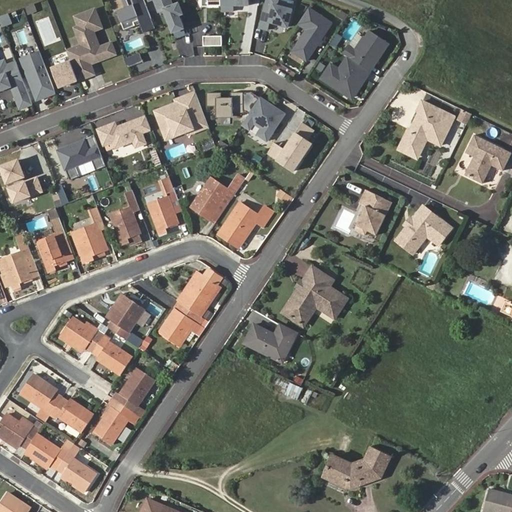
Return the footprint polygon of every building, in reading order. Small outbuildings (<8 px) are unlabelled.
[(144,33),(155,29),(143,0),(122,0),(126,8),(117,11),(124,30),(135,26),(134,23),(139,21),(141,24),(144,33)] [(155,0),(160,11),(167,9),(168,12),(166,13),(173,32),(184,28),(179,15),(182,13),(178,4),(172,6),(170,0),(155,0)] [(208,0),(208,8),(222,8),(221,0),(208,0)] [(221,0),(222,8),(222,12),(233,12),(233,6),(249,6),(248,0),(221,0)] [(279,0),(267,0),(259,28),(268,30),(270,22),(288,27),(293,10),(278,6),(279,0)] [(292,52),(307,61),(332,23),(309,8),(298,24),(307,30),(292,52)] [(23,9),(14,12),(16,18),(25,15),(23,9)] [(71,61),(78,81),(94,74),(90,64),(88,59),(95,57),(96,61),(115,54),(111,43),(99,48),(93,31),(102,28),(95,10),(76,17),(79,27),(75,28),(82,46),(72,49),(76,57),(70,60),(71,61)] [(9,22),(6,15),(0,16),(0,19),(2,24),(9,22)] [(374,65),(388,44),(369,31),(364,37),(363,37),(354,50),(348,46),(343,53),(347,56),(353,61),(368,70),(372,64),(374,65)] [(179,56),(193,54),(190,34),(176,36),(179,56)] [(204,44),(222,44),(222,35),(204,35),(204,44)] [(76,57),(72,49),(67,51),(70,60),(76,57)] [(67,51),(48,58),(52,68),(71,61),(70,60),(67,51)] [(40,52),(21,59),(37,100),(55,93),(40,52)] [(140,53),(124,59),(128,68),(143,62),(140,53)] [(347,56),(339,69),(345,73),(353,61),(347,56)] [(0,91),(11,87),(24,82),(16,62),(7,65),(5,60),(0,61),(0,91)] [(59,88),(78,81),(71,61),(52,68),(59,88)] [(339,69),(331,63),(321,78),(350,98),(353,92),(355,94),(365,78),(363,77),(368,70),(353,61),(345,73),(339,69)] [(97,73),(79,81),(85,94),(105,85),(96,64),(93,65),(97,73)] [(24,82),(11,87),(14,95),(27,90),(24,82)] [(27,90),(14,95),(20,109),(32,105),(27,90)] [(208,127),(195,93),(176,100),(177,103),(170,106),(171,108),(166,110),(165,108),(155,111),(164,135),(174,131),(176,136),(187,131),(194,129),(196,132),(208,127)] [(221,93),(206,93),(207,106),(216,106),(216,115),(233,115),(233,113),(243,112),(243,93),(231,93),(231,98),(221,98),(221,93)] [(285,114),(260,98),(242,125),(250,130),(254,123),(262,128),(257,135),(267,141),(273,132),(271,130),(278,120),(280,121),(285,114)] [(453,118),(421,102),(416,112),(418,112),(412,125),(409,131),(407,131),(399,146),(418,155),(426,140),(439,146),(453,118)] [(470,115),(463,111),(461,114),(462,115),(461,118),(465,120),(464,123),(466,124),(470,115)] [(136,147),(146,143),(142,133),(151,129),(146,117),(117,128),(115,123),(98,130),(104,145),(114,142),(116,148),(134,141),(136,147)] [(174,131),(164,135),(166,140),(176,136),(174,131)] [(313,142),(296,132),(277,160),(294,171),(313,142)] [(95,135),(56,151),(69,182),(108,166),(95,135)] [(511,154),(476,137),(467,154),(474,157),(466,175),(484,184),(492,166),(503,171),(511,154)] [(418,155),(399,146),(397,151),(416,160),(418,155)] [(154,165),(160,164),(157,149),(151,151),(154,165)] [(18,159),(0,166),(14,203),(44,192),(38,177),(27,181),(18,159)] [(231,201),(251,171),(247,167),(241,175),(238,173),(228,188),(211,176),(190,207),(197,212),(200,208),(212,217),(226,197),(231,201)] [(173,188),(169,177),(161,180),(166,194),(174,190),(173,188)] [(376,235),(392,203),(365,190),(359,203),(366,206),(354,229),(365,234),(367,231),(376,235)] [(140,210),(132,191),(125,193),(130,206),(109,214),(121,246),(130,242),(129,239),(142,234),(134,213),(140,210)] [(289,205),(293,199),(281,191),(277,197),(289,205)] [(180,224),(169,195),(147,204),(160,236),(168,233),(167,228),(180,224)] [(230,234),(242,242),(256,222),(262,227),(274,211),(265,204),(259,213),(242,202),(221,233),(228,238),(230,234)] [(412,219),(406,227),(396,240),(412,253),(427,236),(438,244),(451,228),(423,206),(412,219)] [(105,227),(97,207),(90,210),(95,223),(74,231),(86,263),(95,260),(93,256),(106,251),(99,230),(105,227)] [(210,220),(212,217),(200,208),(197,212),(210,220)] [(403,224),(406,227),(412,219),(409,217),(403,224)] [(67,237),(59,218),(52,221),(56,233),(36,241),(48,273),(57,270),(55,266),(69,261),(61,240),(67,237)] [(32,256),(23,234),(16,237),(21,251),(1,258),(10,283),(13,290),(22,287),(20,283),(34,278),(26,258),(32,256)] [(240,246),(242,242),(230,234),(228,238),(240,246)] [(75,259),(67,237),(61,240),(69,261),(75,259)] [(93,256),(95,260),(108,255),(106,251),(93,256)] [(39,276),(32,256),(26,258),(34,278),(39,276)] [(1,258),(0,258),(0,281),(2,286),(10,283),(1,258)] [(55,266),(57,270),(70,265),(69,261),(55,266)] [(312,303),(317,306),(335,318),(348,298),(330,287),(325,284),(330,277),(313,266),(304,279),(303,282),(305,284),(302,288),(299,286),(298,288),(288,304),(291,306),(286,314),(299,323),(312,303)] [(196,270),(175,300),(182,304),(186,297),(184,296),(200,273),(196,270)] [(186,297),(182,304),(200,316),(220,286),(200,273),(184,296),(186,297)] [(335,280),(330,277),(325,284),(330,287),(335,280)] [(20,283),(22,287),(35,282),(34,278),(20,283)] [(295,286),(298,288),(299,286),(302,288),(305,284),(303,282),(304,279),(301,278),(295,286)] [(220,286),(200,316),(202,318),(222,288),(220,286)] [(107,327),(109,328),(127,341),(131,334),(128,332),(144,308),(125,295),(109,319),(112,321),(107,327)] [(304,326),(317,306),(312,303),(299,323),(304,326)] [(200,316),(182,304),(178,310),(176,309),(160,332),(180,345),(200,316)] [(282,312),(286,314),(291,306),(288,304),(282,312)] [(86,349),(92,353),(105,334),(99,330),(97,333),(74,317),(61,336),(84,352),(86,349)] [(291,344),(296,333),(280,325),(275,334),(254,324),(253,325),(291,344)] [(291,344),(253,325),(245,343),(279,359),(284,347),(289,349),(291,344)] [(96,360),(120,376),(133,356),(110,340),(111,338),(105,334),(92,353),(98,357),(96,360)] [(122,395),(117,402),(136,415),(141,408),(139,406),(156,381),(137,368),(119,393),(122,395)] [(50,416),(63,397),(56,392),(58,389),(35,374),(22,393),(45,409),(43,411),(50,416)] [(272,387),(282,392),(287,384),(277,379),(272,387)] [(299,400),(303,388),(291,383),(286,395),(299,400)] [(69,400),(63,397),(50,416),(56,420),(58,418),(81,433),(94,414),(71,398),(69,400)] [(136,415),(117,402),(113,407),(111,406),(94,432),(113,445),(130,419),(133,421),(136,415)] [(20,446),(27,450),(38,433),(40,430),(34,426),(32,429),(8,413),(0,425),(0,435),(19,448),(20,446)] [(50,466),(56,470),(70,450),(64,446),(62,449),(38,433),(27,450),(25,453),(49,468),(50,466)] [(100,442),(96,448),(107,454),(110,449),(100,442)] [(74,444),(70,450),(77,455),(81,448),(74,444)] [(368,458),(388,467),(393,458),(372,448),(368,458)] [(70,450),(56,470),(63,475),(62,477),(85,492),(98,473),(75,458),(77,455),(70,450)] [(383,480),(388,467),(368,458),(367,460),(354,466),(335,457),(327,475),(357,490),(383,480)] [(353,491),(357,490),(327,475),(325,478),(353,491)] [(511,511),(511,494),(490,489),(483,511),(511,511)] [(30,511),(29,511),(31,508),(7,493),(0,503),(0,511),(30,511)] [(178,511),(166,507),(148,498),(141,511),(178,511)]
